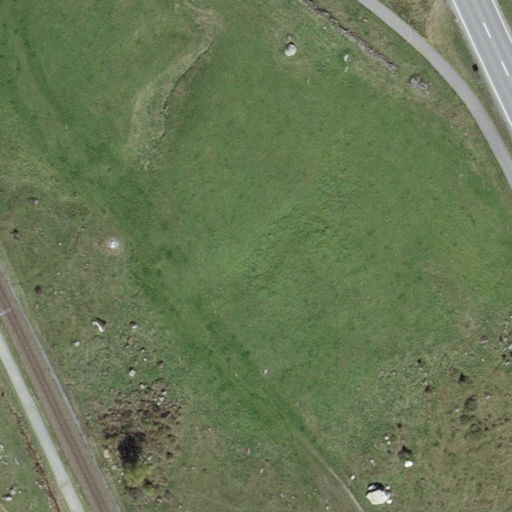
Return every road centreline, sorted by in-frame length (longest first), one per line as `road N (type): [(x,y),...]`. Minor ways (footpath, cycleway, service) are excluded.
road 1 (track): [(511,176),(442,68),(364,0)]
road 2 (track): [(0,355),(74,511)]
